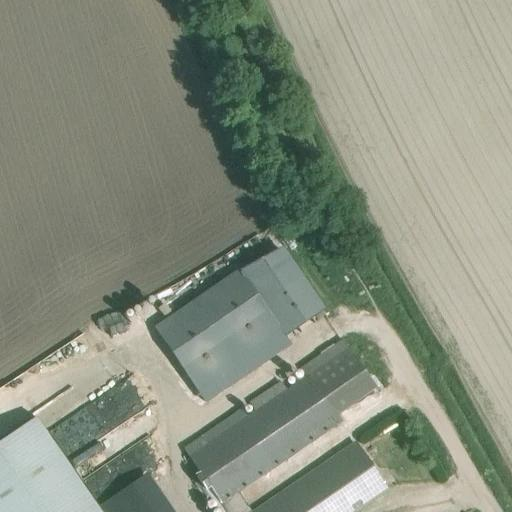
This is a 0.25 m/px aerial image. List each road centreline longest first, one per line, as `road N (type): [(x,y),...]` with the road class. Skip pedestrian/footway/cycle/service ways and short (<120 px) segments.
road 1 (track): [(373,310),(312,207),(217,0)]
road 2 (unclassified): [(489,511),(373,310)]
